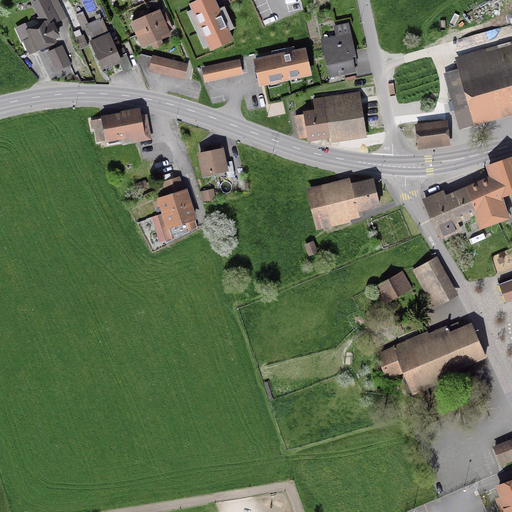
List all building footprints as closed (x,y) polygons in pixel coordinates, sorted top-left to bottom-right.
[(57,21),(46,0),(37,0),(33,2),(39,16),(36,18),(40,26),(27,32),(30,38),(23,41),(28,52),(54,41),(53,39),(56,37),(50,24),(57,21)] [(131,22),(137,35),(159,25),(158,23),(162,21),(162,20),(166,18),(164,14),(160,16),(158,11),(131,22)] [(123,72),(131,69),(124,54),(117,57),(101,19),(86,25),(93,42),(91,43),(101,67),(118,60),(123,72)] [(164,26),(160,28),(159,25),(137,35),(142,47),(168,36),(166,31),(171,29),(169,25),(164,27),(164,26)] [(350,57),(354,56),(347,25),(334,28),(336,38),(322,41),(326,57),(324,57),(329,77),(343,74),(343,71),(353,69),(350,57)] [(83,38),(76,41),(79,48),(86,45),(83,38)] [(511,41),(455,57),(458,69),(444,72),(460,130),(511,115),(511,41)] [(58,72),(71,67),(62,47),(49,53),(58,72)] [(263,83),(310,73),(305,52),(258,62),(263,83)] [(148,70),(183,78),(186,66),(152,57),(148,70)] [(367,137),(360,91),(313,99),(315,109),(303,111),(304,114),(295,115),(299,139),(308,137),(308,142),(330,138),(331,142),(367,137)] [(133,135),(134,141),(149,138),(144,116),(140,117),(139,112),(90,121),(92,129),(95,128),(97,141),(133,135)] [(419,149),(450,146),(447,121),(416,124),(419,149)] [(221,170),(219,161),(223,160),(220,150),(219,146),(211,147),(212,152),(199,155),(203,174),(221,170)] [(511,156),(485,166),(490,178),(465,187),(477,214),(475,215),(480,230),(510,219),(502,198),(511,194),(511,156)] [(350,178),(306,188),(316,230),(351,222),(350,220),(360,217),(358,212),(381,207),(374,178),(351,183),(350,178)] [(168,197),(184,191),(180,179),(164,184),(168,197)] [(477,214),(465,187),(446,195),(444,190),(423,199),(440,240),(462,231),(458,222),(475,215),(477,214)] [(204,201),(213,199),(211,190),(202,192),(204,201)] [(159,200),(163,213),(188,205),(184,191),(168,197),(159,200)] [(164,239),(165,238),(165,240),(176,235),(173,226),(193,219),(188,205),(163,213),(156,215),(164,239)] [(304,245),(309,256),(318,253),(314,241),(304,245)] [(453,291),(434,258),(414,269),(432,303),(453,291)] [(381,302),(409,286),(401,272),(373,288),(381,302)] [(511,279),(498,284),(502,295),(505,304),(511,301),(511,279)] [(428,335),(427,333),(376,355),(389,385),(396,382),(393,376),(403,372),(412,394),(426,388),(422,380),(460,364),(462,369),(469,366),(467,361),(482,355),(483,357),(484,356),(472,327),(460,331),(457,323),(428,335)] [(498,461),(511,455),(507,444),(493,449),(498,461)] [(505,511),(511,511),(511,481),(498,487),(505,508),(504,509),(505,511)]
